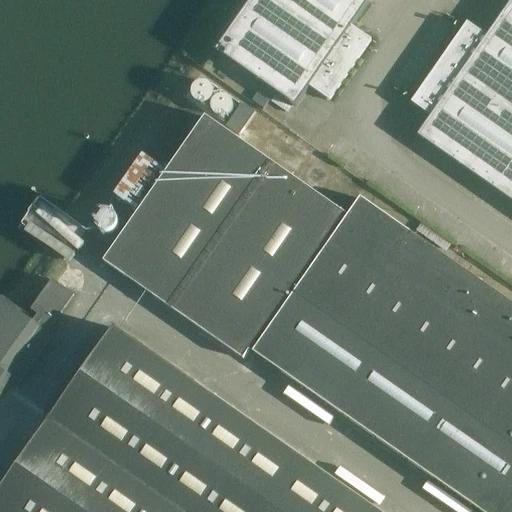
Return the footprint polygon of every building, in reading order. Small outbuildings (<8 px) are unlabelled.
[(252,0),(216,52),(295,108),(309,88),(329,102),(371,42),(351,28),(370,0),(252,0)] [(511,1),(500,19),(511,27),(511,1)] [(511,114),(511,27),(500,19),(487,38),(467,24),(439,64),(511,114)] [(511,203),(511,114),(439,64),(411,105),(431,118),(418,137),(511,203)] [(255,114),(242,105),(226,128),(239,137),(255,114)] [(511,511),(511,305),(361,200),(348,218),(205,118),(104,263),(243,361),(250,352),(253,354),(479,511),(511,511)] [(40,328),(38,327),(43,320),(52,327),(74,296),(51,281),(30,311),(37,316),(32,323),(0,300),(0,402),(4,396),(6,397),(15,385),(18,387),(52,338),(39,329),(40,328)] [(0,511),(376,511),(117,331),(117,330),(115,328),(111,332),(113,333),(107,341),(96,333),(42,410),(53,418),(0,494),(0,511)]
